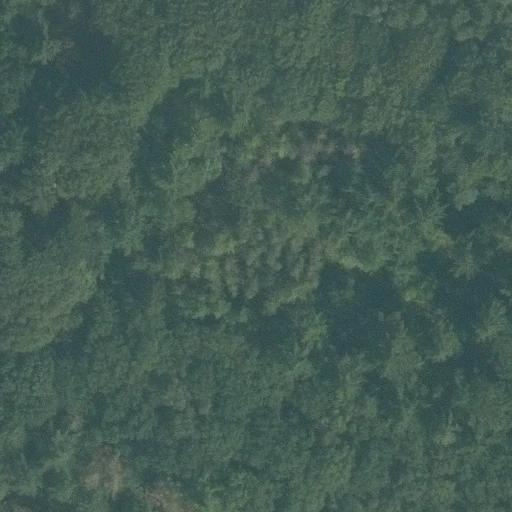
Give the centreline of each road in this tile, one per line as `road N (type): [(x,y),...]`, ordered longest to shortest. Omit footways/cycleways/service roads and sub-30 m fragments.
road 1 (unknown): [(0,428),(186,0)]
road 2 (track): [(0,316),(139,0)]
road 3 (track): [(332,0),(511,71)]
